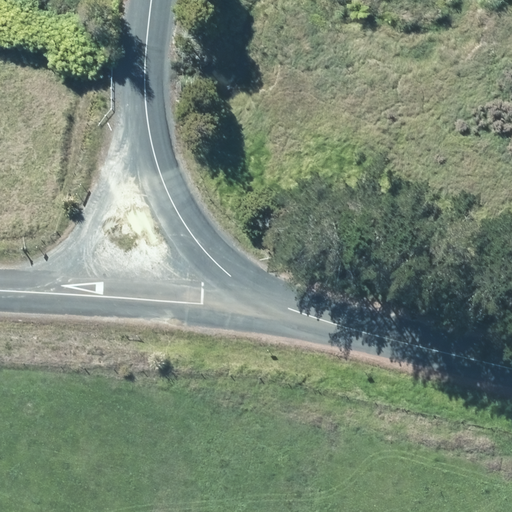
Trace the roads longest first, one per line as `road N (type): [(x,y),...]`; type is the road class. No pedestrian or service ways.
road 1 (unclassified): [(148,0),(171,161),(201,223),(272,272)]
road 2 (unclassified): [(272,272),(0,261)]
road 3 (unclassified): [(272,272),(390,329),(511,367)]
